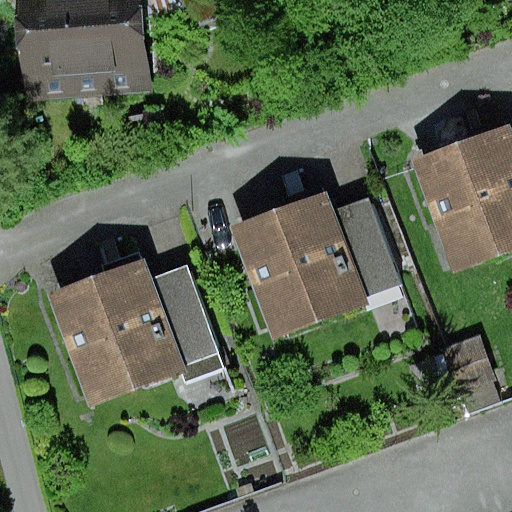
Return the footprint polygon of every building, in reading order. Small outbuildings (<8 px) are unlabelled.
[(13,0),(19,103),(152,95),(149,36),(146,0),(13,0)] [(181,0),(146,0),(149,36),(189,23),(181,0)] [(254,0),(181,0),(189,23),(255,2),(254,0)] [(452,275),(511,252),(511,136),(509,127),(411,163),(452,275)] [(273,342),(369,308),(366,296),(334,211),(329,197),(233,231),(273,342)] [(368,199),(334,211),(366,296),(400,283),(368,199)] [(88,407),(187,371),(153,280),(146,260),(47,296),(88,407)] [(186,268),(153,280),(187,371),(191,382),(224,370),(186,268)] [(480,338),(446,351),(462,394),(496,382),(480,338)]
